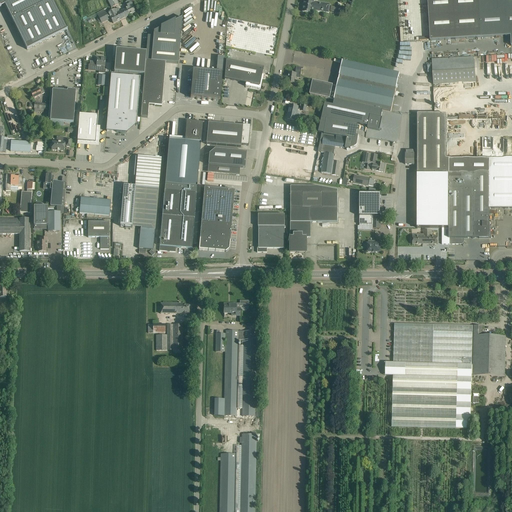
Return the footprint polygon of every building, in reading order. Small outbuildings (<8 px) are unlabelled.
[(68,30),(52,0),(0,0),(0,7),(0,8),(5,5),(27,50),(68,30)] [(128,0),(129,0),(125,2),(128,7),(126,8),(130,15),(135,12),(136,12),(132,5),(137,3),(135,0),(128,0)] [(304,0),(303,12),(312,14),(313,9),(328,11),(329,6),(314,4),(314,0),(304,0)] [(511,0),(427,0),(430,41),(510,36),(511,46),(511,45),(511,0)] [(119,7),(115,9),(117,13),(117,12),(121,20),(130,15),(126,8),(121,11),(119,7)] [(115,9),(109,13),(114,23),(121,20),(117,12),(117,13),(115,9)] [(99,16),(102,23),(106,21),(106,20),(109,18),(106,12),(99,16)] [(154,32),(151,61),(165,63),(178,64),(179,52),(182,18),(175,21),(175,20),(174,21),(174,22),(170,24),(170,23),(168,23),(169,24),(167,25),(167,24),(166,25),(166,26),(162,28),(161,27),(160,27),(161,28),(154,32)] [(116,49),(114,73),(144,75),(145,63),(146,52),(116,49)] [(90,61),(89,65),(92,65),(91,71),(99,71),(99,73),(105,74),(106,70),(104,70),(105,66),(105,65),(105,60),(101,60),(102,58),(95,57),(95,62),(90,61)] [(476,82),(475,60),(474,60),(473,57),(432,60),(433,84),(476,82)] [(312,86),(310,95),(320,97),(334,100),(335,100),(383,111),(391,112),(399,75),(347,62),(347,59),(344,58),(343,59),(340,76),(339,80),(337,87),(333,86),(313,81),(312,86)] [(144,75),(140,117),(147,118),(149,105),(161,106),(165,63),(151,61),(145,61),(144,75)] [(225,80),(225,79),(246,83),(245,86),(246,86),(246,83),(249,84),(249,86),(259,88),(261,77),(260,77),(262,69),(263,69),(263,68),(226,61),(224,80),(225,80)] [(302,69),(303,70),(303,68),(296,67),(296,74),(289,73),(288,83),(295,84),(296,78),(300,79),(302,69)] [(190,98),(220,100),(222,72),(193,70),(190,98)] [(111,75),(106,132),(107,132),(107,131),(116,131),(116,132),(126,133),(127,122),(136,123),(136,125),(140,78),(111,75)] [(31,93),(33,97),(34,98),(44,93),(42,88),(38,89),(31,93)] [(73,123),(76,91),(67,90),(67,92),(52,91),(50,121),(51,121),(50,126),(63,127),(64,122),(73,123)] [(321,118),(321,119),(326,119),(357,124),(368,127),(368,128),(380,131),(381,123),(380,123),(381,118),(383,111),(335,100),(333,106),(325,103),(321,118)] [(35,103),(34,109),(34,112),(44,113),(45,110),(45,104),(35,103)] [(290,105),(287,119),(299,122),(300,116),(297,115),(298,110),(300,111),(306,112),(308,105),(302,104),(301,104),(300,106),(301,107),(300,109),(298,108),(298,107),(290,105)] [(79,114),(77,141),(95,143),(97,126),(97,115),(79,114)] [(414,151),(406,151),(406,165),(414,165),(414,160),(417,160),(417,228),(442,228),(442,245),(462,245),(463,246),(465,243),(464,242),(464,239),(464,238),(489,239),(489,209),(511,209),(511,158),(446,158),(446,114),(417,114),(417,149),(414,149),(414,151)] [(321,119),(318,133),(322,133),(324,134),(323,137),(324,137),(321,153),(325,153),(322,173),(332,175),(338,176),(340,163),(334,162),(335,155),(334,155),(335,147),(345,149),(348,149),(348,148),(351,148),(355,147),(356,145),(357,144),(358,136),(356,135),(357,124),(326,119),(321,119)] [(196,193),(203,123),(196,123),(196,122),(191,121),(191,122),(186,122),(185,142),(169,140),(165,185),(181,187),(181,192),(184,192),(196,193)] [(208,123),(206,145),(241,148),(241,145),(249,146),(250,126),(242,125),(242,126),(208,123)] [(145,142),(157,134),(155,131),(143,139),(145,142)] [(70,147),(71,139),(66,139),(66,143),(65,143),(63,142),(64,138),(57,137),(57,142),(52,141),(52,144),(51,144),(50,148),(52,148),(51,150),(64,152),(65,146),(66,146),(66,147),(70,147)] [(31,143),(11,141),(10,151),(30,153),(31,143)] [(208,165),(245,169),(246,152),(214,149),(209,154),(208,165)] [(384,172),(386,164),(378,162),(378,163),(376,163),(378,155),(372,154),(370,162),(374,163),(372,170),(376,171),(383,172),(384,172)] [(124,186),(120,224),(120,226),(132,227),(141,228),(141,229),(140,229),(139,249),(153,250),(155,230),(155,224),(158,189),(161,159),(138,157),(135,186),(135,187),(124,186)] [(63,183),(57,182),(57,180),(54,180),(54,177),(51,177),(51,175),(46,174),(45,184),(50,185),(50,187),(50,190),(52,190),(50,207),(64,207),(66,190),(63,190),(63,183)] [(6,175),(6,191),(11,191),(18,191),(19,187),(22,188),(22,175),(18,175),(18,177),(11,177),(11,175),(6,175)] [(373,187),(375,180),(370,179),(369,179),(369,178),(354,176),(353,183),(368,186),(368,185),(369,186),(373,187)] [(27,193),(22,192),(20,213),(30,214),(32,193),(31,193),(32,190),(33,183),(28,183),(27,193)] [(165,185),(159,251),(175,252),(176,247),(192,249),(196,193),(184,192),(181,192),(181,187),(165,185)] [(290,187),(289,224),(289,253),(290,253),(296,253),(296,251),(305,251),(305,248),(306,248),(305,248),(305,243),(306,243),(305,243),(305,238),(306,238),(310,238),(310,223),(338,223),(338,190),(317,187),(290,187)] [(204,188),(201,224),(199,250),(207,251),(207,250),(208,250),(208,251),(214,251),(215,251),(224,252),(225,252),(226,252),(229,249),(229,250),(229,249),(229,247),(230,248),(230,242),(230,241),(234,190),(204,188)] [(359,194),(359,225),(372,225),(372,217),(380,217),(381,194),(359,194)] [(81,198),(80,203),(79,214),(109,216),(111,201),(81,198)] [(276,206),(288,207),(288,199),(276,199),(276,206)] [(48,207),(34,207),(34,226),(48,226),(48,232),(60,232),(60,212),(48,212),(48,207)] [(284,215),(258,215),(258,227),(258,245),(257,245),(257,253),(267,253),(267,249),(284,249),(284,227),(284,215)] [(358,226),(358,230),(372,230),(372,228),(380,229),(380,217),(372,217),(372,225),(359,225),(359,226),(358,226)] [(0,218),(0,234),(20,235),(19,252),(29,252),(29,219),(0,218)] [(88,222),(88,233),(88,238),(100,238),(100,250),(109,250),(109,222),(88,222)] [(423,235),(423,245),(438,245),(438,240),(438,237),(432,237),(432,230),(423,230),(423,235)] [(412,235),(412,245),(423,245),(423,235),(412,235)] [(37,242),(37,248),(38,248),(38,252),(46,252),(46,248),(47,248),(47,238),(40,238),(40,242),(37,242)] [(369,244),(368,244),(367,253),(372,253),(375,253),(380,253),(380,244),(379,244),(379,242),(369,242),(369,244)] [(160,304),(160,314),(189,314),(189,306),(183,306),(183,304),(160,304)] [(224,304),(224,313),(232,313),(232,316),(240,316),(240,305),(240,304),(236,304),(231,304),(231,305),(224,305),(224,304)] [(392,427),(470,429),(472,376),(473,376),(505,377),(506,336),(480,336),(480,326),(395,324),(393,363),(386,362),(385,375),(393,376),(392,427)] [(172,351),(172,353),(182,353),(182,325),(166,325),(166,335),(156,336),(156,351),(172,351)] [(255,511),(257,434),(243,434),(242,437),(241,437),(241,444),(236,444),(236,454),(221,454),(221,457),(218,457),(218,460),(221,460),(220,511),(255,511)]
